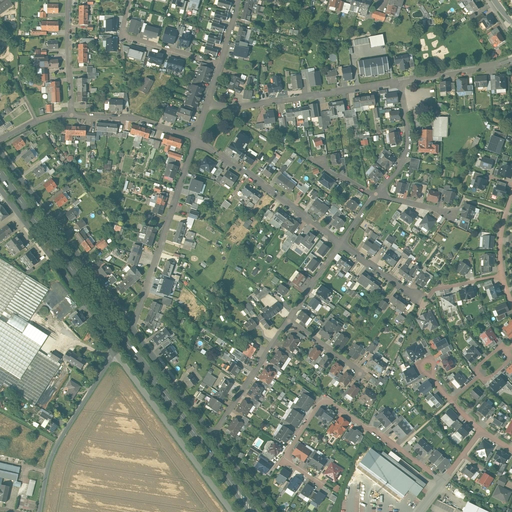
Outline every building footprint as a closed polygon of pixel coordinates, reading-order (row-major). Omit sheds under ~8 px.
[(8,0),(0,0),(0,14),(13,5),(8,0)] [(190,0),(188,7),(187,10),(191,11),(192,8),(197,10),(199,0),(190,0)] [(225,2),(219,0),(218,0),(216,6),(217,6),(226,8),(229,9),(231,3),(225,2)] [(258,0),(245,0),(244,8),(253,10),(256,11),(258,0)] [(331,0),(329,6),(337,9),(338,9),(340,2),(340,0),(331,0)] [(361,0),(351,0),(350,5),(351,5),(349,11),(353,12),(355,6),(356,7),(355,9),(358,10),(359,7),(361,0)] [(370,2),(362,0),(361,0),(359,7),(368,10),(370,2)] [(389,0),(388,4),(396,7),(399,7),(401,8),(403,0),(389,0)] [(477,0),(475,0),(469,4),(465,7),(469,12),(473,9),(475,12),(482,7),(477,0)] [(350,5),(343,3),(342,9),(349,11),(351,5),(350,5)] [(396,7),(388,4),(386,13),(394,16),(396,10),(396,7)] [(58,5),(47,5),(47,13),(58,13),(58,5)] [(88,6),(79,6),(79,16),(88,16),(88,6)] [(368,10),(359,7),(357,13),(360,14),(359,16),(364,17),(366,17),(368,10)] [(253,10),(244,8),(241,20),(249,22),(251,13),(253,13),(253,10)] [(224,14),(215,12),(215,11),(213,18),(220,19),(226,21),(228,15),(227,15),(224,14)] [(482,13),(475,18),(478,23),(482,21),(482,20),(485,18),(482,13)] [(495,24),(489,15),(485,18),(482,20),(482,21),(487,29),(495,24)] [(88,16),(79,16),(79,25),(88,25),(88,16)] [(113,21),(107,20),(107,28),(106,28),(106,32),(116,32),(116,21),(113,21)] [(140,23),(132,20),(129,32),(137,34),(139,27),(140,23)] [(47,22),(42,22),(42,24),(41,24),(41,25),(40,28),(41,28),(42,28),(42,30),(42,31),(46,31),(47,31),(58,31),(58,23),(47,22)] [(219,25),(212,23),(210,29),(219,32),(222,33),(223,33),(224,27),(219,25)] [(158,30),(146,27),(144,35),(148,36),(147,37),(152,38),(152,37),(156,38),(157,32),(158,30)] [(247,29),(239,27),(236,41),(242,43),(243,40),(244,41),(247,29)] [(176,31),(166,28),(162,41),(173,44),(176,35),(177,31),(176,31)] [(183,34),(182,36),(179,46),(181,46),(181,47),(186,48),(187,48),(190,36),(188,36),(189,34),(185,33),(185,35),(183,34)] [(494,37),(490,40),(492,44),(495,42),(497,46),(505,41),(499,33),(496,35),(494,37)] [(218,38),(208,35),(209,35),(208,35),(206,41),(207,41),(214,43),(219,45),(221,39),(221,38),(221,39),(218,38)] [(382,35),(354,40),(355,46),(370,43),(371,48),(384,45),(382,35)] [(111,40),(107,40),(107,41),(107,47),(106,47),(106,51),(116,51),(116,40),(111,40)] [(58,41),(48,42),(48,50),(58,49),(58,41)] [(242,43),(236,41),(234,47),(235,47),(246,50),(247,44),(242,43)] [(87,45),(79,45),(79,54),(87,54),(87,45)] [(144,50),(130,46),(130,48),(128,53),(127,55),(135,58),(135,59),(141,60),(142,56),(143,52),(144,50)] [(212,49),(205,47),(203,53),(213,56),(216,56),(216,57),(218,50),(217,50),(212,49)] [(246,50),(235,47),(233,55),(246,58),(247,53),(248,50),(246,50)] [(157,54),(150,52),(147,62),(154,64),(157,54)] [(158,53),(157,54),(154,64),(161,66),(164,55),(158,53)] [(79,54),(78,63),(79,64),(84,64),(87,64),(88,54),(79,54)] [(407,56),(394,58),(395,64),(400,63),(401,71),(407,69),(406,62),(408,61),(407,56)] [(44,57),(40,57),(40,59),(40,62),(39,63),(39,66),(41,67),(48,67),(48,60),(48,57),(44,57)] [(176,60),(169,58),(166,69),(173,71),(176,60)] [(387,58),(357,62),(360,77),(364,76),(364,77),(384,75),(384,73),(392,72),(391,66),(388,67),(387,58)] [(58,60),(48,60),(48,67),(48,69),(59,68),(58,60)] [(183,62),(176,60),(173,71),(180,73),(183,62)] [(208,69),(201,67),(199,73),(210,77),(211,75),(210,75),(211,70),(208,69)] [(37,74),(42,74),(42,82),(48,81),(48,68),(37,69),(37,74)] [(347,70),(342,71),(342,70),(341,70),(342,76),(343,76),(344,81),(352,80),(351,75),(351,74),(350,69),(349,68),(348,68),(347,69),(347,70)] [(335,70),(327,71),(328,75),(325,75),(326,81),(327,80),(328,84),(336,83),(336,79),(336,78),(335,78),(335,77),(336,76),(335,70)] [(319,71),(313,72),(313,73),(308,74),(308,78),(310,87),(321,85),(319,71)] [(210,77),(199,73),(197,79),(202,81),(207,83),(209,78),(210,78),(210,77)] [(505,75),(499,75),(499,77),(495,77),(495,81),(496,88),(501,88),(501,86),(506,86),(505,75)] [(240,77),(237,76),(236,77),(233,76),(232,76),(233,76),(231,81),(235,82),(234,84),(237,86),(238,84),(242,85),(244,81),(240,79),(241,79),(240,78),(240,77)] [(300,76),(291,77),(293,90),(302,88),(300,76)] [(279,77),(272,78),(273,85),(267,86),(268,92),(268,94),(281,91),(279,77)] [(486,77),(475,78),(476,87),(487,86),(487,81),(486,77)] [(146,78),(139,91),(146,95),(153,81),(146,78)] [(86,79),(77,79),(77,93),(86,93),(86,84),(86,79)] [(466,79),(457,80),(458,92),(465,91),(465,86),(467,86),(466,79)] [(235,82),(231,81),(228,88),(227,89),(228,89),(234,91),(234,92),(235,92),(239,93),(241,89),(237,88),(237,86),(234,84),(235,82)] [(59,82),(45,83),(46,93),(52,93),(60,93),(59,82)] [(449,82),(440,83),(440,92),(450,92),(450,90),(449,83),(449,82)] [(199,88),(191,85),(189,92),(200,95),(203,89),(199,88)] [(467,86),(465,86),(465,91),(465,94),(473,94),(473,86),(467,86)] [(248,91),(243,90),(242,99),(251,100),(251,94),(248,94),(248,91)] [(200,95),(189,92),(187,98),(198,102),(201,95),(200,95)] [(60,93),(52,93),(52,103),(60,103),(60,93)] [(86,93),(77,93),(77,102),(86,102),(86,93)] [(396,93),(385,95),(386,104),(392,103),(394,104),(397,103),(396,93)] [(373,96),(363,98),(364,106),(368,106),(368,105),(374,104),(374,105),(375,105),(373,96)] [(198,102),(187,98),(185,104),(193,107),(196,108),(198,102)] [(363,98),(352,100),(354,109),(354,107),(360,106),(360,107),(364,106),(363,98)] [(122,101),(109,101),(109,104),(105,104),(105,110),(109,110),(108,111),(122,111),(122,107),(122,101)] [(343,101),(335,103),(338,117),(343,117),(343,114),(342,114),(341,112),(344,112),(343,101)] [(335,103),(327,104),(330,119),(338,117),(335,103)] [(315,104),(308,105),(308,107),(310,117),(318,116),(316,107),(315,107),(315,104)] [(310,117),(308,107),(301,108),(302,115),(301,115),(302,119),(307,118),(307,117),(309,117),(310,117)] [(167,108),(166,108),(165,113),(162,119),(167,121),(168,122),(169,122),(174,123),(176,117),(177,112),(167,108)] [(301,108),(293,109),(294,118),(297,117),(297,116),(301,115),(302,115),(301,108)] [(191,113),(179,109),(177,112),(176,117),(188,122),(191,113)] [(293,109),(285,111),(286,119),(294,118),(293,109)] [(351,110),(347,111),(348,112),(344,113),(345,119),(352,117),(351,110)] [(273,111),(267,112),(267,115),(263,116),(264,120),(265,120),(265,124),(275,123),(273,111)] [(391,112),(388,113),(390,121),(400,120),(399,111),(391,112)] [(447,117),(432,117),(432,130),(432,137),(447,137),(447,117)] [(108,124),(98,123),(97,132),(100,132),(100,133),(103,133),(102,135),(108,135),(107,133),(108,124)] [(118,125),(108,124),(107,133),(108,135),(111,136),(111,132),(117,133),(118,125)] [(142,127),(133,125),(130,133),(136,135),(139,136),(142,127)] [(76,127),(66,127),(65,141),(67,141),(68,141),(72,141),(72,135),(76,135),(76,127)] [(86,127),(76,127),(76,135),(85,135),(86,127)] [(155,131),(142,127),(139,136),(142,136),(148,138),(149,135),(153,137),(155,131)] [(432,130),(419,130),(419,134),(419,138),(427,138),(427,142),(432,142),(432,137),(432,130)] [(507,135),(494,131),(492,136),(494,137),(504,140),(505,141),(507,135)] [(251,140),(239,132),(228,148),(240,156),(239,157),(243,159),(247,152),(244,150),(251,140)] [(396,133),(389,134),(390,144),(399,143),(398,138),(399,138),(398,134),(398,133),(396,133)] [(174,138),(165,135),(163,143),(167,144),(165,150),(166,151),(168,152),(168,153),(168,152),(169,153),(169,152),(170,152),(170,149),(174,138)] [(183,140),(174,137),(174,138),(170,149),(175,151),(176,147),(180,148),(183,140)] [(476,137),(470,148),(474,150),(479,139),(476,137)] [(504,140),(494,137),(491,146),(489,145),(487,150),(498,154),(501,145),(502,145),(504,140)] [(25,145),(20,138),(12,144),(17,150),(25,145)] [(317,138),(313,140),(315,147),(322,145),(321,140),(320,138),(317,138)] [(432,142),(427,142),(427,138),(419,138),(419,142),(418,152),(432,153),(432,154),(438,154),(438,146),(432,146),(432,142)] [(29,151),(22,157),(26,163),(34,157),(29,151)] [(182,156),(170,152),(169,152),(177,155),(176,158),(176,159),(176,160),(180,161),(182,156)] [(247,152),(243,159),(251,165),(255,157),(247,152)] [(390,157),(385,154),(384,155),(381,153),(378,158),(379,158),(377,162),(381,165),(380,165),(387,170),(389,167),(390,167),(394,160),(390,157)] [(338,154),(330,155),(332,166),(340,164),(339,159),(338,154)] [(216,164),(205,157),(199,166),(199,167),(199,168),(205,171),(210,174),(216,164)] [(490,160),(483,158),(480,166),(483,167),(483,168),(487,170),(487,168),(490,169),(493,162),(493,161),(490,160)] [(419,163),(416,162),(415,167),(409,166),(408,169),(417,171),(419,163)] [(174,166),(169,164),(165,177),(168,179),(169,177),(173,179),(177,167),(174,166)] [(381,169),(374,164),(372,166),(375,169),(379,172),(381,169)] [(41,166),(33,172),(38,178),(45,172),(41,166)] [(268,166),(262,173),(268,178),(274,171),(268,166)] [(510,167),(505,166),(505,168),(502,167),(501,170),(499,169),(498,174),(502,175),(502,176),(507,177),(509,173),(510,167)] [(220,167),(215,174),(219,176),(223,169),(220,167)] [(379,172),(375,169),(368,177),(375,183),(382,175),(379,172)] [(223,178),(220,182),(230,188),(237,178),(227,172),(223,178)] [(483,175),(475,172),(472,179),(476,180),(477,178),(482,179),(483,175)] [(329,190),(335,182),(324,174),(318,181),(329,190)] [(281,175),(275,183),(283,189),(289,181),(281,175)] [(482,179),(477,178),(476,180),(474,187),(477,188),(477,189),(481,190),(481,189),(483,190),(484,188),(485,188),(486,185),(485,185),(486,181),(482,179)] [(203,183),(192,179),(188,191),(189,191),(188,196),(195,198),(196,199),(198,194),(199,194),(203,183)] [(51,180),(44,186),(48,192),(56,187),(51,180)] [(289,181),(283,189),(289,193),(295,186),(289,181)] [(405,185),(397,183),(395,192),(403,194),(404,190),(405,185)] [(256,192),(246,185),(241,192),(247,197),(248,196),(252,198),(256,192)] [(308,189),(303,185),(299,189),(305,194),(308,189)] [(421,187),(414,185),(413,189),(411,190),(411,192),(412,193),(411,196),(419,198),(420,192),(422,187),(421,187)] [(505,188),(497,186),(496,189),(495,189),(493,194),(498,196),(498,195),(505,197),(506,193),(504,192),(505,188)] [(363,194),(358,191),(355,196),(359,199),(363,194)] [(448,192),(447,191),(446,195),(444,202),(449,203),(449,201),(453,202),(455,194),(448,192)] [(162,192),(161,196),(159,195),(156,204),(164,206),(167,197),(168,194),(162,192)] [(256,192),(252,198),(255,201),(253,203),(255,205),(261,196),(256,192)] [(433,192),(429,192),(427,199),(430,200),(431,201),(432,201),(433,201),(435,201),(434,202),(437,203),(438,197),(439,193),(438,193),(433,192)] [(62,194),(54,200),(59,207),(67,201),(62,194)] [(195,198),(188,196),(185,203),(192,205),(191,208),(196,210),(198,205),(194,203),(195,198)] [(318,199),(316,197),(314,200),(315,201),(309,209),(315,213),(321,205),(316,201),(318,199)] [(225,200),(221,205),(227,210),(230,204),(225,200)] [(321,205),(315,213),(321,218),(328,209),(326,207),(329,203),(325,200),(323,202),(321,205)] [(357,204),(351,200),(345,207),(352,212),(357,204)] [(251,209),(254,205),(250,201),(246,205),(251,209)] [(164,206),(156,204),(155,207),(153,212),(161,215),(164,206)] [(475,208),(466,205),(462,216),(463,217),(461,220),(469,223),(470,219),(471,220),(472,215),(473,216),(475,212),(474,212),(475,208)] [(0,207),(0,220),(1,222),(8,216),(8,215),(9,214),(3,206),(2,207),(1,207),(0,207)] [(338,209),(333,206),(329,211),(334,215),(337,211),(338,209)] [(73,209),(65,215),(70,221),(78,216),(73,209)] [(199,213),(190,210),(188,217),(194,219),(196,220),(199,213)] [(268,210),(264,215),(262,217),(265,219),(270,212),(268,210)] [(288,216),(279,210),(272,219),(281,225),(283,222),(288,216)] [(341,214),(337,211),(334,215),(331,218),(335,221),(337,218),(337,217),(338,218),(341,214)] [(396,211),(392,218),(395,220),(400,214),(396,211)] [(409,211),(407,213),(404,211),(401,216),(404,218),(403,220),(409,224),(416,215),(409,211)] [(426,215),(420,225),(428,230),(431,225),(432,225),(435,221),(426,215)] [(299,225),(288,216),(283,222),(288,226),(286,229),(291,233),(292,234),(293,234),(299,225)] [(338,218),(337,217),(337,218),(335,221),(331,225),(338,230),(341,225),(341,226),(343,223),(344,223),(344,222),(338,218)] [(86,225),(82,219),(76,224),(81,229),(86,225)] [(461,220),(459,227),(467,231),(470,223),(461,220)] [(187,225),(180,222),(175,235),(182,237),(183,235),(184,235),(187,225)] [(9,224),(0,230),(0,234),(4,239),(15,231),(9,224)] [(157,229),(143,225),(140,234),(154,238),(157,229)] [(82,231),(75,236),(81,244),(88,239),(91,237),(88,233),(85,235),(82,231)] [(181,244),(195,248),(196,242),(193,241),(196,233),(188,231),(186,238),(183,237),(181,244)] [(313,244),(311,242),(315,237),(308,232),(300,244),(306,248),(307,247),(310,249),(313,244)] [(378,237),(372,232),(369,237),(370,238),(375,241),(378,237)] [(140,234),(140,233),(139,237),(144,239),(143,244),(151,247),(154,238),(140,234)] [(291,233),(285,241),(288,243),(294,235),(293,234),(292,234),(291,233)] [(182,237),(175,235),(173,242),(181,244),(182,240),(181,240),(182,237)] [(294,235),(288,243),(291,245),(297,237),(294,235)] [(490,237),(484,236),(484,237),(483,248),(493,248),(494,237),(490,237)] [(25,248),(16,237),(6,245),(14,256),(25,248)] [(88,239),(81,244),(87,252),(94,247),(88,239)] [(285,241),(281,246),(281,249),(283,250),(285,246),(288,248),(291,245),(288,243),(285,241)] [(367,242),(366,241),(362,247),(368,252),(372,245),(367,242)] [(104,242),(102,244),(97,248),(100,251),(107,246),(104,242)] [(374,243),(373,243),(372,245),(368,252),(374,256),(379,248),(374,243)] [(143,247),(134,244),(131,253),(139,256),(143,247)] [(323,244),(316,252),(323,257),(329,249),(323,244)] [(388,251),(382,258),(388,262),(396,251),(396,250),(391,247),(388,251)] [(396,251),(388,262),(393,266),(401,255),(401,254),(396,251)] [(38,263),(30,252),(20,259),(29,270),(32,268),(38,263)] [(139,256),(131,253),(128,263),(136,266),(139,256)] [(494,255),(484,255),(484,256),(483,257),(483,259),(484,260),(484,267),(490,267),(493,267),(493,261),(494,261),(494,255)] [(347,260),(342,256),(334,266),(338,269),(341,264),(343,266),(347,260)] [(312,258),(306,267),(312,272),(319,264),(314,259),(312,258)] [(25,275),(0,259),(0,316),(5,309),(25,275)] [(353,264),(347,260),(343,266),(345,268),(343,271),(347,273),(353,264)] [(175,263),(167,261),(165,268),(173,270),(175,263)] [(469,268),(462,262),(456,270),(464,276),(469,268)] [(404,265),(398,273),(404,277),(408,271),(406,269),(407,268),(404,265)] [(106,268),(104,266),(98,271),(104,278),(111,272),(108,268),(107,268),(106,267),(106,268)] [(142,275),(134,266),(127,273),(129,276),(135,282),(142,275)] [(411,268),(409,271),(408,271),(404,277),(410,282),(414,275),(419,268),(416,266),(414,269),(411,268)] [(173,270),(165,268),(162,275),(179,280),(180,277),(175,275),(175,276),(171,275),(173,270)] [(375,280),(363,272),(356,282),(360,284),(365,288),(368,284),(371,286),(375,280)] [(306,278),(299,273),(292,282),(292,283),(294,284),(299,288),(306,278)] [(419,279),(416,283),(423,288),(429,279),(423,274),(422,274),(419,279)] [(25,275),(5,309),(27,322),(30,319),(34,312),(48,289),(25,275)] [(179,280),(162,275),(156,292),(168,296),(171,288),(175,290),(177,282),(179,280)] [(129,276),(123,282),(128,288),(135,282),(129,276)] [(380,284),(375,280),(371,286),(376,290),(378,287),(380,284)] [(123,282),(122,281),(115,288),(121,294),(128,288),(123,282)] [(356,284),(351,290),(352,290),(354,292),(360,284),(356,282),(355,284),(356,284)] [(287,290),(280,285),(277,290),(278,291),(277,292),(282,297),(287,290)] [(497,285),(493,287),(494,287),(490,288),(490,289),(491,292),(490,292),(492,295),(493,298),(497,296),(497,297),(501,296),(500,292),(499,289),(497,285)] [(326,289),(325,289),(321,286),(319,289),(317,291),(316,293),(321,297),(325,300),(325,299),(327,297),(329,296),(330,295),(330,293),(330,291),(326,289)] [(460,292),(461,300),(466,299),(466,300),(470,299),(470,298),(475,297),(473,288),(468,289),(468,288),(464,289),(464,290),(459,291),(460,292)] [(263,290),(255,297),(259,301),(267,294),(263,290)] [(403,300),(394,294),(389,301),(397,307),(403,300)] [(452,296),(441,298),(443,309),(454,307),(454,303),(452,296)] [(170,300),(163,297),(161,304),(170,307),(172,300),(170,300)] [(319,303),(313,298),(307,306),(311,308),(311,309),(312,308),(311,308),(312,307),(315,309),(319,303)] [(252,299),(247,304),(248,305),(245,308),(249,312),(257,306),(257,305),(252,299)] [(388,304),(382,300),(377,306),(384,311),(388,304)] [(408,304),(403,300),(397,307),(396,308),(402,312),(405,308),(408,310),(411,306),(408,304)] [(161,305),(153,302),(148,315),(155,318),(157,318),(159,314),(157,313),(161,305)] [(276,303),(263,313),(268,320),(279,312),(281,311),(279,308),(279,307),(278,306),(276,303)] [(506,304),(495,308),(498,315),(499,315),(504,313),(509,311),(506,304)] [(27,322),(5,309),(0,316),(0,320),(10,327),(21,333),(27,322)] [(309,317),(301,312),(298,316),(297,318),(300,321),(304,324),(306,325),(307,326),(312,319),(309,317)] [(80,313),(73,318),(79,326),(86,320),(80,313)] [(268,320),(263,313),(257,318),(266,329),(272,325),(268,320)] [(417,320),(422,329),(429,325),(432,330),(437,327),(430,313),(426,315),(425,314),(420,317),(420,318),(417,320)] [(504,313),(499,315),(498,315),(496,316),(498,322),(506,317),(504,313)] [(405,318),(399,314),(396,318),(400,320),(400,321),(402,322),(405,318)] [(155,318),(148,315),(145,322),(148,323),(146,328),(154,331),(157,322),(154,321),(155,318)] [(48,330),(30,319),(27,322),(21,333),(32,340),(38,344),(41,340),(45,334),(48,330)] [(252,319),(244,325),(249,332),(257,326),(252,319)] [(511,319),(507,324),(507,323),(504,325),(505,326),(502,329),(508,335),(511,331),(511,319)] [(0,320),(0,343),(10,327),(0,320)] [(336,327),(328,321),(324,326),(325,326),(328,328),(328,329),(332,332),(333,331),(336,327)] [(341,327),(337,325),(336,327),(333,331),(337,333),(341,327)] [(328,328),(325,326),(324,326),(322,329),(322,330),(319,334),(328,340),(333,332),(332,332),(328,329),(328,328)] [(10,327),(0,343),(0,367),(21,333),(10,327)] [(170,335),(165,329),(153,339),(157,345),(160,343),(162,345),(169,340),(167,338),(170,335)] [(481,336),(487,345),(492,342),(492,341),(493,340),(496,338),(492,333),(493,333),(490,329),(485,332),(485,333),(481,336)] [(21,333),(0,367),(11,373),(32,340),(21,333)] [(337,341),(334,344),(341,349),(348,339),(341,334),(341,335),(337,341)] [(295,337),(290,335),(286,340),(295,346),(299,341),(295,337)] [(218,338),(215,342),(222,346),(225,342),(218,338)] [(433,341),(438,351),(443,348),(448,346),(444,339),(441,341),(439,338),(433,341)] [(247,346),(242,354),(243,354),(250,358),(254,352),(258,347),(247,339),(244,344),(247,346)] [(475,348),(478,346),(472,339),(468,343),(472,347),(473,346),(475,348)] [(32,340),(11,373),(21,378),(41,346),(38,344),(32,340)] [(295,346),(286,340),(283,346),(287,349),(292,352),(295,346)] [(493,340),(492,341),(492,342),(487,345),(490,349),(496,344),(493,340)] [(372,343),(367,351),(371,354),(376,346),(372,343)] [(355,345),(348,355),(355,359),(359,354),(362,350),(355,345)] [(412,361),(425,354),(420,345),(413,349),(412,346),(406,349),(412,361)] [(41,346),(21,378),(21,379),(13,391),(35,405),(60,364),(58,362),(50,357),(51,355),(50,354),(51,353),(41,346)] [(448,346),(443,348),(444,349),(440,351),(442,355),(447,352),(450,350),(448,346)] [(465,357),(471,363),(477,358),(478,359),(479,357),(479,356),(481,355),(475,348),(473,346),(472,347),(467,352),(468,354),(465,357)] [(175,356),(169,347),(162,352),(169,361),(170,360),(172,362),(177,358),(175,356)] [(315,348),(308,356),(309,357),(309,359),(312,360),(313,360),(314,360),(314,361),(315,360),(318,355),(320,352),(315,348)] [(61,357),(53,351),(52,354),(51,353),(50,354),(51,355),(50,357),(58,362),(61,357)] [(65,359),(80,369),(86,361),(72,353),(71,354),(67,351),(64,357),(66,358),(65,359)] [(284,354),(279,351),(275,357),(284,363),(287,365),(291,359),(287,357),(288,357),(284,354)] [(450,358),(447,352),(442,355),(439,356),(442,362),(450,358)] [(228,357),(227,356),(224,354),(221,358),(225,360),(225,359),(231,363),(232,360),(228,357)] [(250,358),(243,354),(238,360),(245,365),(246,365),(245,364),(250,358)] [(331,360),(325,355),(323,359),(319,364),(320,365),(320,367),(322,368),(324,368),(325,368),(327,366),(328,366),(329,364),(329,363),(331,360)] [(374,355),(367,364),(374,369),(380,360),(374,355)] [(284,363),(275,357),(271,362),(274,365),(279,368),(280,368),(284,363)] [(454,367),(450,358),(442,362),(443,365),(444,368),(445,368),(447,371),(454,367)] [(387,365),(380,360),(374,369),(380,373),(387,365)] [(232,363),(229,367),(225,365),(223,368),(235,376),(239,371),(240,372),(241,369),(232,363)] [(336,363),(330,372),(335,376),(336,376),(338,373),(342,367),(336,363)] [(189,373),(194,369),(190,364),(185,368),(189,373)] [(400,366),(403,372),(410,368),(409,366),(405,368),(403,364),(400,366)] [(0,367),(0,387),(2,385),(13,391),(21,379),(11,373),(0,367)] [(271,370),(267,367),(263,373),(272,379),(276,373),(271,370)] [(407,382),(416,377),(411,368),(410,368),(403,372),(406,377),(405,378),(407,382)] [(352,377),(346,372),(343,376),(339,381),(340,381),(340,382),(340,384),(342,385),(344,385),(345,385),(347,383),(348,383),(349,381),(349,380),(352,377)] [(272,379),(263,373),(259,379),(263,381),(268,385),(268,384),(272,379)] [(451,382),(457,388),(461,385),(464,383),(466,381),(461,375),(460,377),(457,373),(453,377),(454,379),(451,382)] [(191,374),(182,380),(188,389),(197,383),(191,374)] [(490,385),(496,392),(505,385),(506,384),(499,376),(496,379),(493,382),(493,381),(493,382),(490,385)] [(386,382),(379,377),(377,380),(380,382),(385,385),(386,382)] [(466,381),(464,383),(466,385),(472,379),(470,377),(466,381)] [(215,381),(211,379),(206,385),(211,388),(215,381)] [(221,386),(228,391),(232,384),(227,381),(225,380),(221,386)] [(65,395),(72,399),(80,387),(70,381),(66,387),(67,387),(67,386),(70,388),(65,395)] [(272,387),(268,384),(268,385),(263,381),(262,384),(267,387),(270,389),(272,387)] [(431,386),(428,381),(421,386),(418,388),(418,389),(421,393),(422,392),(423,395),(432,389),(430,386),(431,386)] [(260,386),(255,383),(251,389),(260,395),(264,389),(260,386)] [(418,388),(421,386),(419,383),(412,388),(415,391),(418,389),(418,388)] [(350,389),(347,394),(353,398),(355,394),(356,394),(357,393),(357,392),(359,389),(353,385),(350,389)] [(228,391),(221,386),(219,390),(220,391),(219,393),(224,397),(228,391)] [(310,393),(303,388),(300,392),(303,394),(308,397),(310,393)] [(476,388),(470,394),(477,400),(479,397),(482,394),(476,388)] [(260,395),(251,389),(247,395),(252,398),(256,401),(260,395)] [(366,389),(360,398),(365,402),(371,393),(366,389)] [(202,401),(205,396),(197,391),(194,396),(202,401)] [(482,394),(479,397),(481,400),(487,393),(485,391),(483,393),(482,394)] [(224,397),(219,393),(217,395),(216,394),(213,398),(213,399),(220,403),(224,397)] [(371,393),(365,402),(371,405),(377,397),(371,393)] [(308,397),(303,394),(299,399),(310,406),(313,401),(308,397)] [(437,408),(443,402),(436,394),(433,396),(430,399),(437,408)] [(220,403),(213,399),(213,398),(211,397),(206,406),(210,408),(210,407),(217,411),(216,412),(217,413),(222,404),(220,403)] [(310,406),(299,399),(296,404),(296,405),(300,408),(306,412),(310,406)] [(248,403),(244,400),(240,406),(248,411),(252,405),(248,403)] [(492,408),(485,402),(478,410),(484,415),(486,415),(488,413),(492,408)] [(248,411),(240,406),(236,411),(243,416),(245,417),(245,416),(246,416),(248,412),(248,411)] [(325,411),(319,408),(314,415),(317,417),(318,415),(321,417),(325,411)] [(330,411),(327,409),(325,411),(321,417),(320,419),(323,421),(322,422),(325,424),(326,423),(328,424),(335,414),(332,412),(330,410),(330,411)] [(381,423),(390,414),(386,409),(385,409),(379,414),(376,417),(379,419),(378,420),(381,423)] [(455,418),(457,417),(449,409),(445,413),(445,414),(442,417),(450,425),(454,421),(453,421),(455,418)] [(297,413),(292,410),(289,415),(299,422),(303,417),(297,413)] [(390,423),(395,419),(390,414),(381,423),(383,425),(385,427),(390,423)] [(299,422),(289,415),(285,420),(285,421),(290,424),(296,427),(299,422)] [(497,415),(493,422),(500,427),(501,426),(505,420),(497,415)] [(395,422),(398,425),(401,422),(404,419),(402,416),(399,419),(395,422)] [(395,422),(399,419),(397,417),(395,419),(390,423),(392,425),(395,422)] [(240,421),(235,418),(231,424),(239,429),(243,423),(240,421)] [(348,423),(340,418),(334,426),(332,429),(333,430),(340,435),(343,431),(345,427),(348,423)] [(459,422),(455,418),(453,421),(454,421),(450,425),(454,428),(459,422)] [(45,428),(52,433),(57,426),(50,421),(45,428)] [(394,432),(396,435),(405,426),(401,422),(398,425),(392,430),(395,432),(394,432)] [(459,422),(454,428),(453,429),(456,432),(457,431),(463,425),(459,422)] [(239,429),(231,424),(229,426),(228,426),(227,428),(227,429),(231,432),(236,435),(239,429)] [(463,425),(457,431),(464,437),(471,430),(469,428),(469,427),(467,425),(467,426),(464,424),(463,425)] [(289,431),(283,426),(279,431),(289,438),(292,432),(289,431)] [(406,435),(410,431),(405,426),(396,435),(398,437),(399,437),(401,439),(406,435)] [(406,435),(409,437),(415,431),(413,428),(410,431),(406,435)] [(353,430),(351,430),(349,433),(345,438),(350,441),(354,443),(356,440),(360,435),(361,434),(359,432),(356,430),(356,431),(354,431),(353,430)] [(289,438),(279,431),(276,436),(276,437),(281,440),(285,443),(289,438)] [(407,443),(410,445),(416,439),(414,437),(407,443)] [(417,453),(426,444),(421,440),(413,448),(415,450),(415,451),(417,453)] [(483,441),(477,451),(486,457),(490,452),(493,447),(483,441)] [(274,442),(272,445),(271,445),(269,448),(269,449),(268,452),(273,456),(275,457),(277,453),(278,454),(280,451),(279,451),(281,447),(274,442)] [(295,450),(293,454),(295,456),(298,458),(304,448),(299,444),(295,450)] [(426,454),(430,449),(431,448),(426,444),(417,453),(420,456),(420,455),(422,457),(426,454)] [(304,448),(298,458),(301,459),(303,461),(306,458),(310,451),(304,448)] [(370,449),(359,464),(403,497),(408,490),(416,497),(425,485),(397,463),(401,459),(391,451),(387,456),(383,452),(380,456),(370,449)] [(502,463),(504,464),(504,463),(508,456),(505,454),(506,453),(503,451),(502,452),(499,450),(494,458),(497,460),(497,461),(500,463),(501,462),(502,463)] [(437,467),(444,459),(441,456),(441,455),(436,451),(432,456),(428,460),(431,462),(431,461),(433,463),(433,464),(437,467)] [(266,454),(265,453),(263,456),(269,459),(269,460),(270,461),(273,456),(268,452),(266,454)] [(493,454),(490,452),(486,457),(484,459),(488,461),(493,454)] [(263,456),(261,454),(259,458),(261,459),(267,462),(269,460),(269,459),(263,456)] [(312,459),(308,464),(311,466),(311,467),(311,466),(313,468),(320,457),(316,454),(315,454),(312,459)] [(325,460),(320,457),(313,468),(316,469),(316,470),(316,469),(319,471),(322,466),(326,460),(325,460)] [(267,462),(261,459),(256,465),(257,468),(258,469),(258,470),(262,473),(262,471),(265,473),(269,467),(269,464),(267,462)] [(439,469),(441,471),(444,468),(449,463),(444,459),(437,467),(439,468),(439,469)] [(328,468),(324,475),(334,482),(341,471),(337,468),(338,467),(332,463),(331,463),(328,468)] [(504,464),(502,463),(498,471),(502,473),(507,465),(504,463),(504,464)] [(21,468),(7,465),(4,479),(17,482),(21,468)] [(464,472),(471,478),(476,471),(469,465),(468,467),(464,472)] [(290,473),(283,469),(276,480),(277,481),(277,482),(280,483),(281,483),(281,484),(282,484),(285,480),(290,473)] [(480,480),(479,483),(484,485),(488,487),(493,478),(489,476),(489,477),(484,474),(480,480)] [(296,478),(294,477),(290,484),(287,488),(288,488),(289,488),(289,490),(292,492),(293,491),(294,492),(301,481),(299,480),(300,480),(296,478)] [(497,483),(504,487),(507,480),(500,477),(497,483)] [(32,496),(36,481),(30,479),(26,494),(32,496)] [(310,487),(306,484),(299,496),(303,499),(305,496),(307,498),(312,490),(309,488),(310,487)] [(0,502),(6,504),(10,487),(2,485),(1,485),(1,487),(0,491),(0,502)] [(511,492),(498,486),(493,497),(502,501),(503,498),(508,500),(511,492)] [(320,495),(317,493),(317,494),(312,501),(310,504),(315,507),(316,504),(319,505),(325,496),(321,494),(320,495)] [(329,500),(335,502),(337,497),(331,494),(329,500)] [(486,511),(468,503),(463,511),(486,511)]
